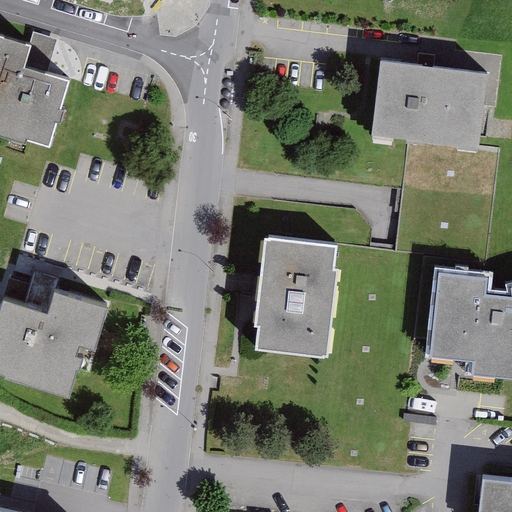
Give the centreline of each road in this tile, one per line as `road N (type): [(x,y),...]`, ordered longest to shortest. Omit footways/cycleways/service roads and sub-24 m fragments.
road 1 (residential): [(172,511),(216,57)]
road 2 (residential): [(12,0),(216,57)]
road 3 (unknown): [(204,187),(376,205)]
